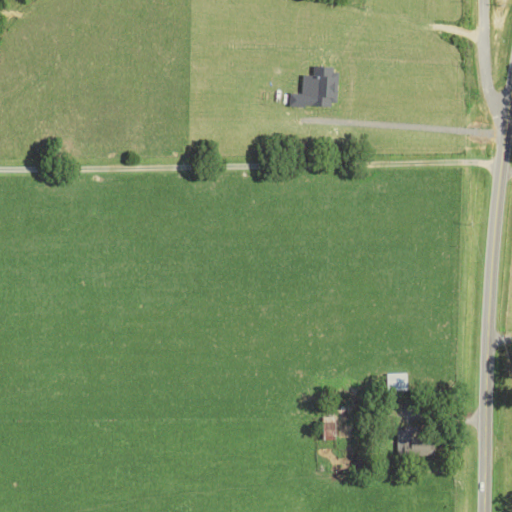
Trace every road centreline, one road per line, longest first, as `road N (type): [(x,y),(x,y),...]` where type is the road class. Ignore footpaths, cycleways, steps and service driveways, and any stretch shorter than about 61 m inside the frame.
road 1 (secondary): [(485,511),(488,339),(511,118)]
road 2 (residential): [(511,124),(499,100),(487,0)]
